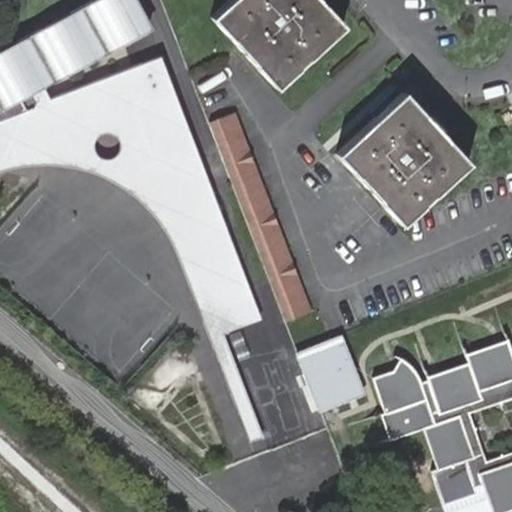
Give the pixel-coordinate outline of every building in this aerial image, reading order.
[(148,28),(132,0),(88,0),(0,47),(0,155),(173,91),(159,55),(49,96),(44,84),(148,28)] [(279,84),(342,27),(317,0),(231,0),(215,15),(279,84)] [(196,150),(173,91),(0,155),(0,167),(18,161),(67,162),(114,179),(151,208),(250,439),(261,436),(222,332),(209,296),(181,246),(176,234),(172,222),(157,165),(196,150)] [(408,220),(469,163),(405,96),(343,153),(408,220)] [(234,111),(209,121),(285,320),(311,310),(234,111)] [(196,150),(157,165),(172,222),(176,234),(181,246),(209,296),(222,332),(260,318),(196,150)] [(340,337),(298,354),(320,410),(363,393),(340,337)] [(442,466),(436,468),(449,503),(481,490),(477,481),(485,479),(497,511),(500,511),(511,507),(511,350),(510,351),(506,338),(464,354),(466,359),(425,376),(418,378),(415,372),(413,369),(406,363),(397,358),(391,371),(371,379),(384,413),(394,440),(427,427),(442,466)] [(481,490),(449,503),(452,511),(497,511),(485,479),(477,481),(481,490)]
